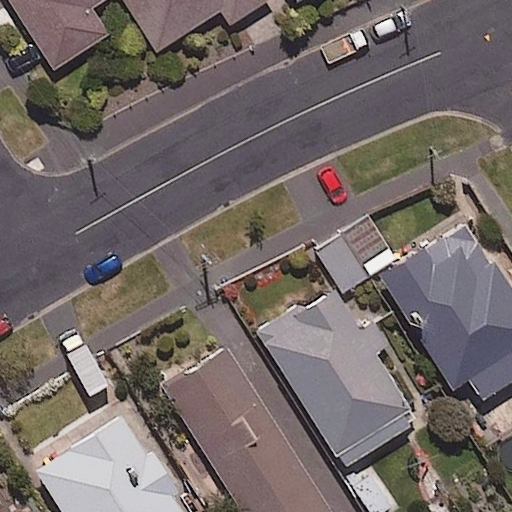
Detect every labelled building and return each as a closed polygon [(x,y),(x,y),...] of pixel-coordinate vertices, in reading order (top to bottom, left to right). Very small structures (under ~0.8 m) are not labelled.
[(10,0),(54,69),(107,35),(90,8),(103,0),(123,0),(156,51),(221,10),(230,24),(268,0),(10,0)] [(511,380),(511,291),(468,222),(380,277),(451,389),(469,378),(483,399),(511,380)] [(362,334),(333,289),(259,336),(344,468),(417,421),(374,353),(387,345),(375,326),(362,334)] [(329,511),(228,349),(165,388),(242,511),(329,511)] [(181,511),(173,499),(183,493),(155,447),(145,453),(124,418),(35,471),(59,511),(181,511)]
